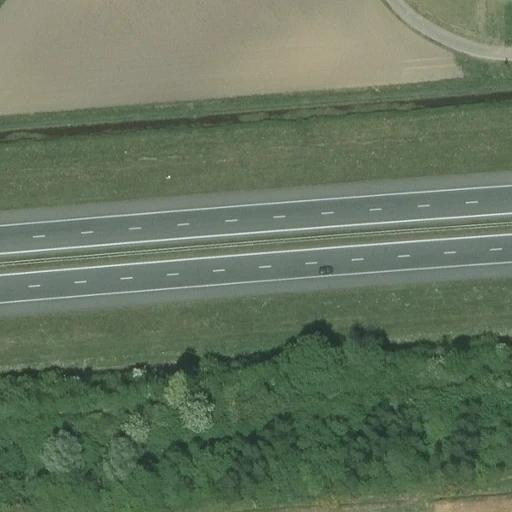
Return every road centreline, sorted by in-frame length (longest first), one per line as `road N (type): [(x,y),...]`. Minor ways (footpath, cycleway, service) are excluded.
road 1 (motorway): [(0,293),(511,250)]
road 2 (motorway): [(511,201),(0,242)]
road 3 (unclassified): [(511,54),(431,34),(390,0)]
